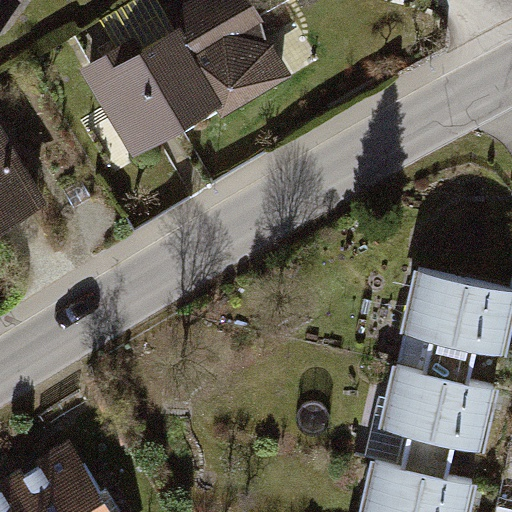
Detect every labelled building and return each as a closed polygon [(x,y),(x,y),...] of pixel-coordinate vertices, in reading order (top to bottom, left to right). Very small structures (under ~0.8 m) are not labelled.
[(0,0),(0,35),(23,6),(14,0),(0,0)] [(87,87),(126,156),(207,110),(216,126),(246,136),(275,119),(286,86),(266,50),(241,45),(239,41),(263,27),(247,0),(196,0),(168,16),(179,35),(87,87)] [(0,134),(0,233),(43,208),(0,134)] [(419,361),(471,372),(477,346),(506,352),(511,326),(511,284),(419,265),(406,326),(426,330),(419,361)] [(396,463),(448,474),(455,440),(482,446),(496,377),(471,372),(419,361),(395,356),(381,422),(404,427),(396,463)] [(12,464),(39,511),(115,511),(69,432),(12,464)] [(467,511),(474,480),(448,474),(396,463),(368,457),(356,511),(467,511)] [(0,471),(0,511),(39,511),(12,464),(0,471)]
